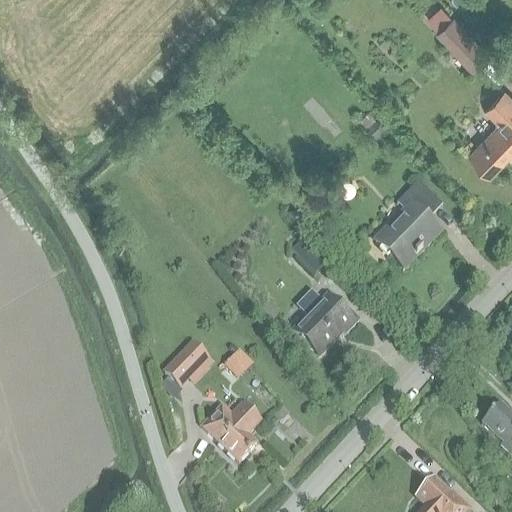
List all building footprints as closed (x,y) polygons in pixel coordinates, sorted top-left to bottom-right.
[(491,59),(454,19),(436,35),(472,75),(491,59)] [(497,128),(483,143),(470,156),(490,176),(511,155),(511,100),(504,92),(485,111),(497,123),(497,128)] [(359,121),(380,144),(392,133),(378,117),(375,120),(368,113),(359,121)] [(441,208),(416,184),(395,206),(403,214),(373,244),(402,272),(438,235),(426,223),(441,208)] [(327,264),(302,241),(290,253),(315,277),(327,264)] [(317,360),(318,359),(317,357),(338,336),(341,338),(356,323),(339,306),(336,309),(326,299),(319,306),(310,296),(297,309),(307,318),(291,334),(317,360)] [(206,361),(191,347),(163,376),(178,390),(206,361)] [(227,365),(241,379),(252,367),(238,353),(227,365)] [(260,424),(247,412),(241,406),(230,418),(220,409),(199,430),(237,466),(255,447),(246,438),(260,424)] [(507,416),(498,407),(480,427),(501,447),(499,449),(511,461),(511,460),(511,415),(509,413),(507,416)] [(423,509),(419,511),(468,511),(451,496),(449,498),(432,481),(414,500),(423,509)]
